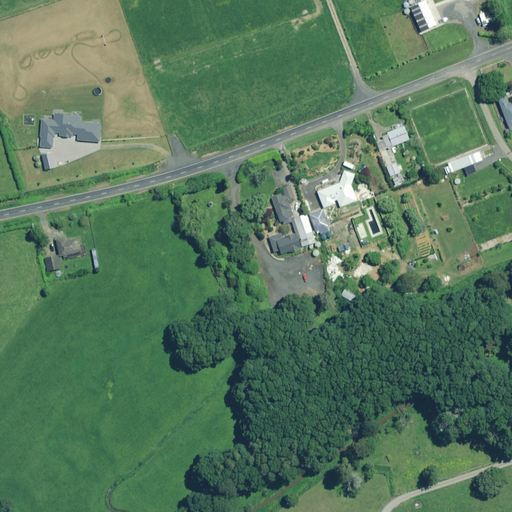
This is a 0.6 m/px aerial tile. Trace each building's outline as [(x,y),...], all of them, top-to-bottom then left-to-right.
[(508,96),(499,100),(510,131),(511,130),(511,101),(510,102),(508,96)] [(409,140),(405,126),(382,135),(387,148),(409,140)] [(386,167),(393,164),(391,158),(395,156),(392,150),(388,152),(386,148),(379,152),(386,167)] [(483,160),(480,151),(448,164),(449,167),(445,168),(447,174),(483,160)] [(355,174),(344,171),(342,178),(340,183),(318,192),(324,208),(335,204),(334,201),(338,199),(341,207),(357,200),(351,186),(355,174)] [(281,255),(310,246),(305,229),(311,227),(306,214),(295,217),(290,203),(300,200),(295,184),(282,188),(284,192),(271,196),(281,226),(292,223),(295,234),(277,240),(275,235),(269,236),(274,252),(279,250),(280,250),(281,255)] [(322,210),(310,214),(316,229),(327,225),(322,210)] [(367,236),(365,229),(357,232),(360,239),(367,236)] [(76,239),(67,241),(66,237),(57,239),(60,257),(67,255),(68,259),(75,257),(74,254),(81,252),(80,246),(77,247),(76,239)] [(353,248),(351,241),(338,245),(340,251),(353,248)] [(61,268),(58,255),(45,258),(48,271),(61,268)] [(356,296),(345,290),(341,296),(352,303),(356,296)]
